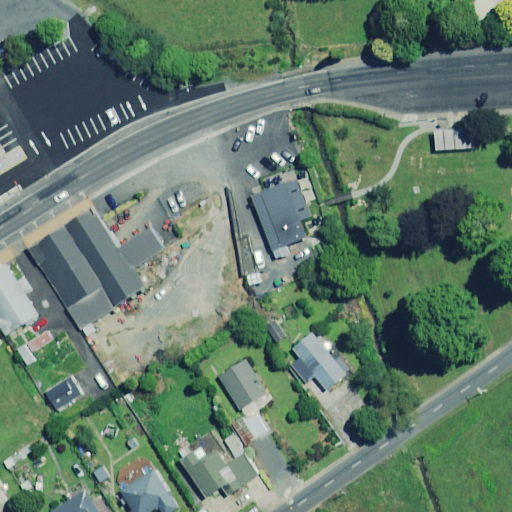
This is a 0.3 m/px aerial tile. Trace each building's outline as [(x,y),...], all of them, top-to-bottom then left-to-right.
[(396,122),(395,135),(416,136),(416,123),(396,122)] [(477,149),(476,130),(437,132),(438,151),(477,149)] [(255,193),(274,243),(306,230),(299,215),(311,210),(297,176),(255,193)] [(92,203),(31,242),(80,319),(142,281),(92,203)] [(0,265),(0,311),(8,325),(37,307),(8,260),(0,265)] [(275,322),(267,328),(278,343),(286,337),(275,322)] [(330,383),(347,368),(313,329),(297,343),(303,351),(295,359),(308,374),(316,368),(330,383)] [(225,372),(243,402),(269,386),(251,357),(225,372)] [(85,396),(74,377),(46,393),(57,412),(85,396)] [(269,431),(258,414),(236,428),(247,445),(269,431)] [(235,487),(258,473),(243,449),(228,458),(220,446),(199,459),(194,450),(184,457),(206,492),(229,478),(235,487)] [(119,481),(136,511),(139,511),(159,501),(164,510),(178,502),(154,461),(119,481)] [(110,477),(103,466),(94,472),(101,483),(110,477)] [(0,511),(20,511),(0,476),(0,511)] [(113,511),(99,489),(93,492),(88,483),(49,508),(51,511),(113,511)]
